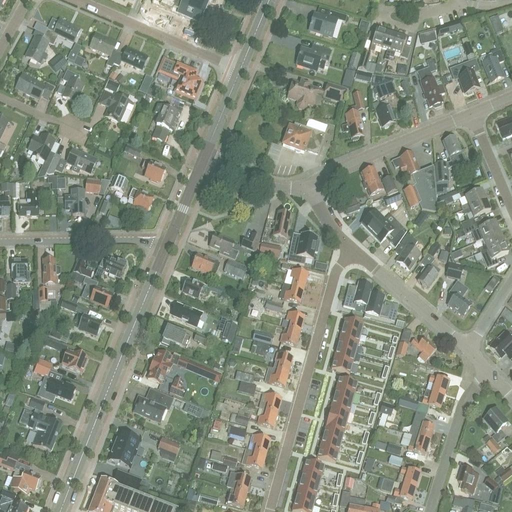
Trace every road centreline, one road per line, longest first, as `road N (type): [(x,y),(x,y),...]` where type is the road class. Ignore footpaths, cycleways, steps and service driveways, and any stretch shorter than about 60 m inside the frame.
road 1 (tertiary): [(59,511),(166,245)]
road 2 (residential): [(270,511),(338,266),(353,250)]
road 3 (residential): [(308,183),(471,114)]
road 4 (residential): [(240,67),(77,0)]
road 5 (residential): [(0,242),(166,245)]
road 6 (residential): [(430,511),(463,401),(490,374)]
road 7 (residential): [(468,350),(353,250)]
